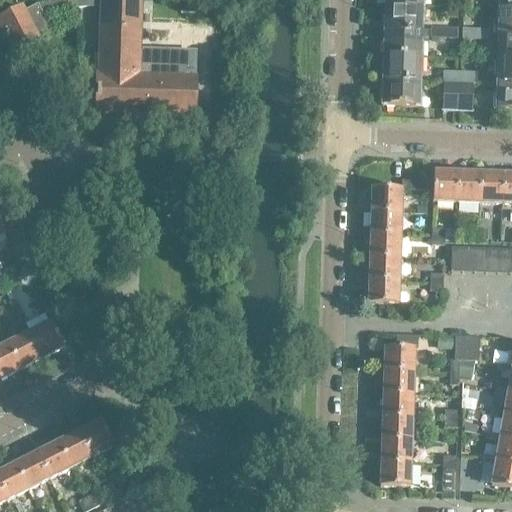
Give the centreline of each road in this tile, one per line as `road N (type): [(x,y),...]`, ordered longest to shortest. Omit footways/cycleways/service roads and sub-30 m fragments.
road 1 (residential): [(334,327),(338,137)]
road 2 (residential): [(325,511),(334,327)]
road 3 (residential): [(338,137),(511,140)]
road 4 (residential): [(338,137),(341,0)]
road 5 (residential): [(0,427),(107,371)]
